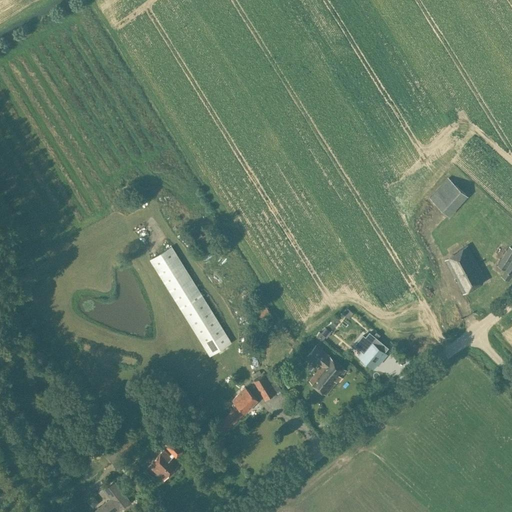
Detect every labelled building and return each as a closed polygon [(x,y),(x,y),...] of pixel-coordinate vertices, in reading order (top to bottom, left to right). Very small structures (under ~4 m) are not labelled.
[(466,195),(447,178),(429,199),(448,215),(466,195)] [(223,238),(218,228),(196,241),(201,251),(223,238)] [(176,253),(172,246),(149,260),(209,356),(226,345),(230,350),(235,347),(231,342),(176,253)] [(487,280),(468,246),(444,260),(464,293),(487,280)] [(511,248),(510,247),(498,265),(505,270),(502,276),(508,280),(511,274),(511,248)] [(272,316),(266,306),(255,313),(261,323),(272,316)] [(348,316),(364,331),(370,325),(348,306),(339,315),(344,320),(348,316)] [(320,332),(316,336),(321,340),(325,335),(320,332)] [(363,335),(355,345),(364,352),(360,357),(373,367),(377,362),(379,364),(383,359),(381,358),(385,353),(384,352),(388,347),(370,332),(366,337),(363,335)] [(347,370),(316,344),(307,355),(321,367),(309,381),(326,395),(347,370)] [(265,374),(254,381),(265,399),(276,393),(265,374)] [(258,400),(245,387),(232,400),(234,402),(231,406),(234,408),(215,427),(223,435),(258,400)] [(302,403),(296,395),(292,399),(297,406),(302,403)] [(129,437),(126,433),(117,440),(121,443),(117,446),(125,456),(139,444),(132,435),(129,437)] [(186,448),(173,433),(167,438),(171,442),(166,447),(172,453),(174,455),(176,457),(186,448)] [(107,455),(119,470),(128,462),(123,457),(125,456),(116,446),(116,447),(115,447),(107,455)] [(172,458),(174,455),(172,453),(170,456),(164,450),(149,466),(164,481),(178,466),(171,459),(172,458)] [(113,494),(110,496),(112,499),(95,511),(113,511),(118,507),(120,509),(130,502),(114,482),(108,487),(113,494)] [(93,496),(88,500),(96,508),(101,504),(93,496)]
